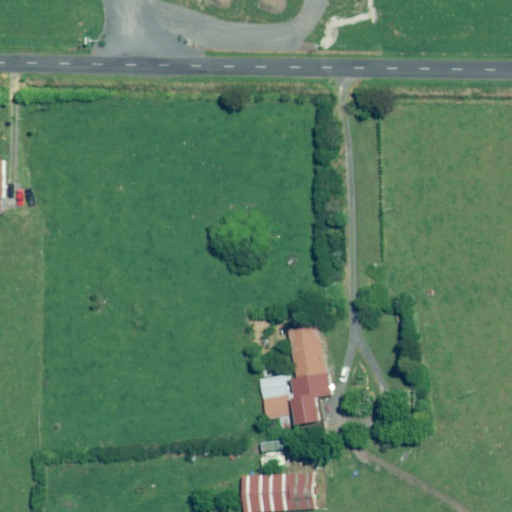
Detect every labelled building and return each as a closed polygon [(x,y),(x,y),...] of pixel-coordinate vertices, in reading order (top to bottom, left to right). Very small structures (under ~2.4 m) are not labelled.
[(0,203),(9,203),(10,180),(8,180),(8,161),(0,160),(0,203)] [(0,214),(6,215),(9,215),(9,203),(0,203),(0,214)] [(294,382),(299,410),(303,427),(327,422),(322,399),(334,396),(320,327),(291,332),(301,380),(294,382)] [(299,410),(294,382),(289,383),(288,377),(264,382),(271,421),(295,416),(294,411),(299,410)] [(340,456),(335,439),(324,442),(328,459),(340,456)] [(287,451),(286,441),(264,444),(265,453),(287,451)] [(287,467),(286,458),(265,459),(266,468),(287,467)] [(293,511),(319,511),(317,473),(245,477),(246,511),(293,511)]
